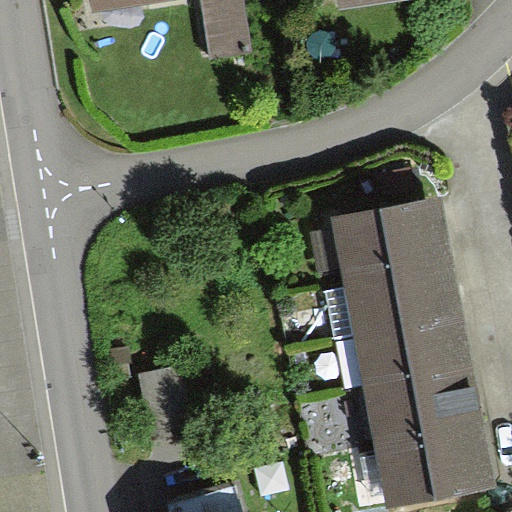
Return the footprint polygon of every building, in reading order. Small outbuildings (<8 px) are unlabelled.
[(88,0),(91,18),(201,1),(210,64),(254,58),(245,0),(88,0)] [(336,0),(339,15),(439,0),(336,0)] [(333,200),(390,491),(500,469),(443,179),(333,200)] [(183,358),(138,366),(151,434),(196,426),(183,358)] [(339,444),(373,442),(371,400),(336,402),(339,444)] [(260,511),(256,492),(243,496),(237,474),(169,491),(174,511),(260,511)]
